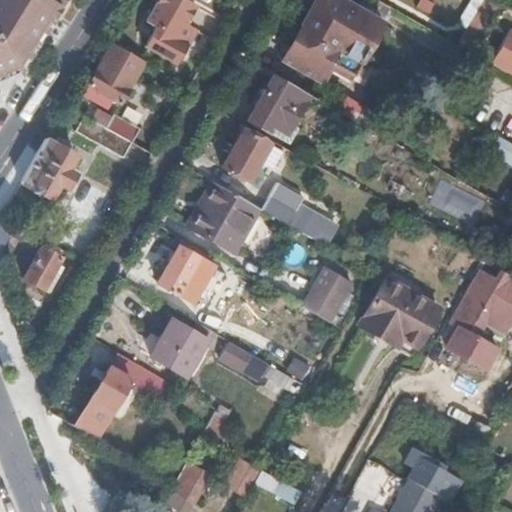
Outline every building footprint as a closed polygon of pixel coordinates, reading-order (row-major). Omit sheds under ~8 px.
[(65,0),(0,0),(0,80),(22,71),(65,0)] [(146,22),(154,28),(144,45),(175,63),(197,27),(190,23),(198,10),(182,0),(169,0),(165,9),(157,4),(146,22)] [(384,5),(375,0),(358,0),(354,9),(338,0),(313,0),(300,24),(356,55),(384,5)] [(467,52),(493,17),(486,12),(469,32),(463,27),(451,42),(467,52)] [(324,70),(343,80),(356,55),(300,24),(279,62),(317,83),(324,70)] [(488,64),(511,77),(511,34),(506,31),(488,64)] [(102,59),(112,64),(98,89),(120,102),(143,61),(112,43),(102,59)] [(246,121),(284,141),(309,96),(272,75),(246,121)] [(331,108),(357,123),(365,106),(340,92),(331,108)] [(104,127),(131,142),(140,128),(113,112),(108,121),(101,117),(97,123),(104,127)] [(131,142),(104,127),(98,139),(124,154),(131,142)] [(247,181),(267,144),(242,129),(221,167),(247,181)] [(79,166),(72,162),(77,155),(47,138),(21,184),(50,199),(59,185),(66,189),(79,166)] [(491,155),(511,163),(511,144),(497,139),(491,155)] [(259,209),(210,181),(193,212),(200,215),(192,229),(234,253),(259,209)] [(315,241),(325,246),(336,227),(327,222),(328,220),(299,204),(303,197),(276,181),(259,209),(315,241)] [(507,223),(511,215),(511,209),(488,196),(481,208),(507,223)] [(2,217),(0,220),(0,252),(12,233),(40,249),(24,277),(52,293),(63,272),(57,269),(62,260),(56,256),(60,250),(2,217)] [(195,307),(210,281),(222,261),(183,238),(156,284),(176,296),(195,307)] [(304,307),(332,324),(354,285),(327,270),(304,307)] [(478,273),(449,325),(476,341),(486,324),(506,335),(511,324),(511,278),(501,272),(496,282),(478,273)] [(416,352),(438,314),(385,282),(360,328),(398,350),(402,344),(416,352)] [(186,374),(206,339),(171,319),(151,355),(186,374)] [(226,342),(217,357),(280,393),(289,378),(226,342)] [(140,388),(162,400),(171,384),(116,351),(75,423),(109,443),(140,388)] [(205,413),(191,436),(200,442),(204,437),(213,419),(205,413)] [(427,448),(416,469),(449,486),(458,491),(468,470),(427,448)] [(262,470),(242,459),(226,485),(247,497),(262,470)] [(200,495),(214,472),(198,463),(185,487),(200,495)] [(398,503),(379,494),(370,511),(371,511),(434,511),(449,486),(416,469),(398,503)]
